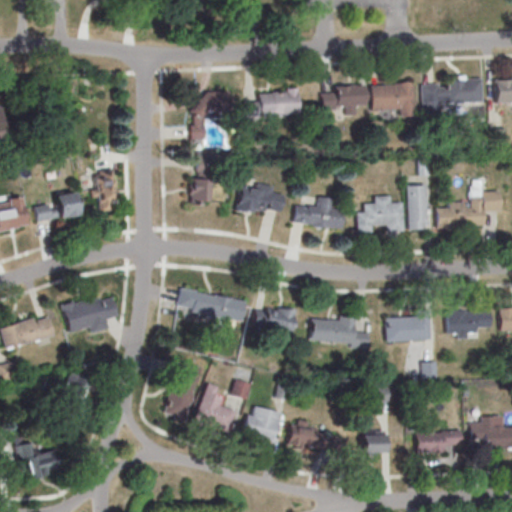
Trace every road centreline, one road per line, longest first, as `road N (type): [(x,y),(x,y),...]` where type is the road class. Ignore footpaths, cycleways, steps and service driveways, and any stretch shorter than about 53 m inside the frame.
road 1 (residential): [(511,265),(322,271),(144,248),(0,281)]
road 2 (residential): [(511,41),(209,55),(0,47)]
road 3 (residential): [(101,511),(106,447),(133,363),(142,301),(142,55)]
road 4 (residential): [(511,495),(340,503),(109,436)]
